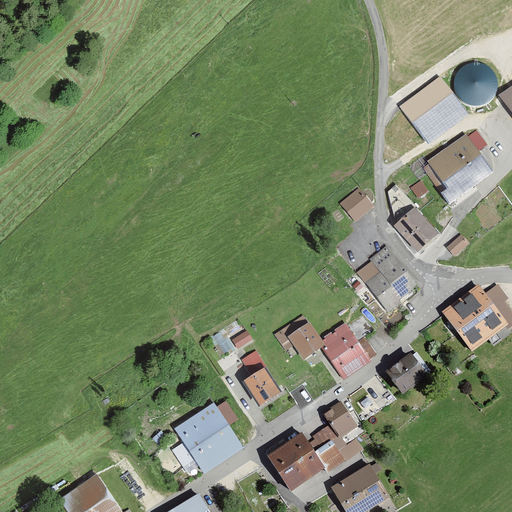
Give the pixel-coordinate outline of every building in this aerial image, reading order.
[(423,146),(467,115),(441,77),(397,108),(423,146)] [(511,113),(511,87),(500,97),(511,113)] [(452,204),(496,173),(467,133),(424,164),(452,204)] [(418,199),(428,191),(421,181),(411,188),(418,199)] [(417,208),(396,185),(388,193),(394,225),(417,208)] [(353,221),(373,205),(359,188),(340,204),(353,221)] [(417,255),(440,234),(417,208),(394,225),(417,255)] [(455,257),(470,244),(462,234),(446,248),(455,257)] [(385,311),(416,287),(388,251),(357,274),(385,311)] [(464,354),(503,326),(473,286),(434,315),(464,354)] [(277,332),(278,332),(271,336),(282,353),(288,350),(296,361),(318,348),(299,318),(277,332)] [(337,382),(366,363),(341,326),(315,342),(319,348),(316,350),(337,382)] [(234,351),(249,341),(244,333),(229,343),(234,351)] [(209,341),(220,359),(231,353),(219,334),(209,341)] [(246,377),(262,368),(253,352),(237,361),(246,377)] [(401,395),(429,375),(412,352),(384,372),(401,395)] [(235,385),(252,412),(275,397),(258,370),(235,385)] [(227,398),(218,404),(230,423),(238,418),(227,398)] [(332,441),(359,424),(345,402),(318,418),(332,441)] [(197,477),(238,451),(209,405),(168,431),(197,477)] [(261,458),(285,492),(318,471),(308,455),(294,436),(261,458)] [(342,466),(361,452),(351,439),(333,453),(340,463),(342,466)] [(322,476),(340,463),(333,453),(326,443),(308,455),(318,471),(322,476)] [(347,511),(365,511),(390,497),(370,465),(332,487),(347,511)] [(114,511),(92,477),(52,502),(58,511),(114,511)] [(209,511),(199,494),(169,511),(209,511)] [(117,511),(138,511),(129,496),(114,506),(117,511)]
